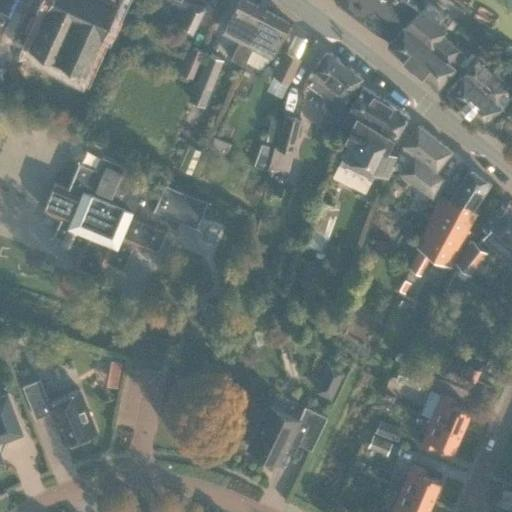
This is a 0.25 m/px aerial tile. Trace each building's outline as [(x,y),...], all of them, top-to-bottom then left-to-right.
[(0,0),(0,15),(2,11),(4,12),(9,0),(0,0)] [(47,9),(30,45),(85,71),(102,34),(104,35),(119,0),(47,0),(44,7),(47,9)] [(193,31),(205,6),(191,0),(177,0),(189,5),(180,25),(193,31)] [(245,62),(247,58),(254,44),(250,42),(256,30),(251,27),(263,5),(251,0),(239,0),(224,29),(241,38),(229,62),(240,67),(243,61),(245,62)] [(418,6),(410,0),(336,0),(375,29),(391,38),(388,42),(438,84),(454,64),(449,60),(460,47),(441,32),(445,28),(439,22),(445,15),(445,9),(433,0),(429,0),(427,0),(421,8),(419,6),(418,6)] [(254,44),(247,58),(290,80),(302,55),(277,43),(289,19),(263,5),(251,27),(256,30),(250,42),(254,44)] [(181,71),(194,76),(204,50),(191,45),(181,71)] [(328,109),(338,117),(346,106),(342,103),(344,101),(345,99),(364,74),(328,47),(305,78),(327,95),(328,96),(331,98),(334,101),(328,109)] [(190,98),(205,104),(224,57),(208,51),(190,98)] [(493,98),(507,82),(483,61),(484,59),(479,55),(447,90),(484,123),(501,104),(493,98)] [(395,134),(409,111),(363,84),(341,121),(351,126),(339,153),(342,154),(333,173),(365,189),(374,170),(388,176),(399,154),(387,148),(394,133),(395,134)] [(277,145),(294,149),(303,116),(285,112),(277,145)] [(436,168),(452,147),(419,122),(404,142),(408,144),(399,165),(402,168),(401,170),(436,197),(447,176),(436,168)] [(227,150),(230,141),(214,135),(211,143),(227,150)] [(182,165),(196,171),(206,148),(192,142),(182,165)] [(258,151),(254,162),(263,165),(267,154),(258,151)] [(157,250),(169,223),(174,225),(178,216),(198,224),(209,197),(165,179),(164,184),(128,169),(130,165),(104,154),(98,167),(79,159),(68,186),(55,180),(43,208),(61,215),(54,233),(80,244),(73,262),(101,273),(107,260),(124,267),(125,265),(135,241),(157,250)] [(474,207),(491,179),(471,165),(450,197),(441,192),(417,247),(450,265),(470,227),(468,226),(478,209),(474,207)] [(322,196),(309,242),(327,247),(341,202),(322,196)] [(511,208),(507,205),(492,224),(483,235),(511,258),(511,208)] [(455,260),(471,272),(488,250),(473,239),(455,260)] [(289,251),(273,248),(269,269),(286,272),(289,251)] [(275,315),(272,305),(256,310),(259,320),(275,315)] [(411,348),(402,344),(395,356),(404,361),(411,348)] [(112,355),(108,381),(121,383),(124,357),(112,355)] [(402,363),(397,377),(418,386),(424,372),(402,363)] [(480,368),(468,364),(464,376),(476,380),(480,368)] [(335,365),(328,378),(338,383),(345,369),(335,365)] [(50,399),(41,377),(40,376),(23,383),(36,416),(52,409),(65,441),(96,429),(80,387),(50,399)] [(0,459),(2,458),(0,452),(0,443),(2,439),(1,436),(22,428),(8,391),(0,394),(0,459)] [(442,391),(432,415),(462,428),(471,408),(455,401),(456,397),(442,391)] [(287,443),(292,441),(294,438),(311,446),(327,414),(306,403),(299,417),(271,403),(250,446),(278,460),(287,443)] [(454,448),(462,428),(432,415),(422,439),(436,445),(438,441),(454,448)] [(380,418),(375,429),(393,437),(398,425),(380,418)] [(374,432),(369,445),(384,451),(390,439),(374,432)] [(402,485),(432,498),(441,477),(425,471),(427,467),(412,461),(402,485)] [(358,475),(354,487),(362,490),(368,487),(370,479),(358,475)] [(410,511),(426,511),(432,498),(402,485),(392,509),(399,511),(407,511),(408,511),(410,511)]
